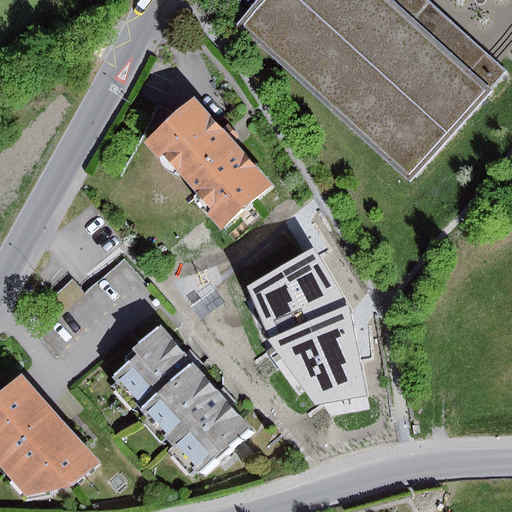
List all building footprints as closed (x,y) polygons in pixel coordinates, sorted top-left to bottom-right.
[(268,0),(242,28),(414,184),(511,76),(428,0),(268,0)] [(123,15),(110,8),(92,41),(106,48),(123,15)] [(194,97),(144,142),(159,158),(162,155),(212,210),(207,215),(221,230),(272,185),(229,136),(194,97)] [(349,306),(313,246),(246,287),(269,341),(315,406),(366,397),(349,306)] [(35,314),(25,321),(36,333),(45,326),(35,314)] [(142,407),(194,363),(161,324),(133,348),(137,353),(114,373),(142,407)] [(194,363),(142,407),(201,474),(251,429),(224,399),(194,363)] [(101,468),(23,381),(0,397),(0,464),(31,500),(74,492),(101,468)]
